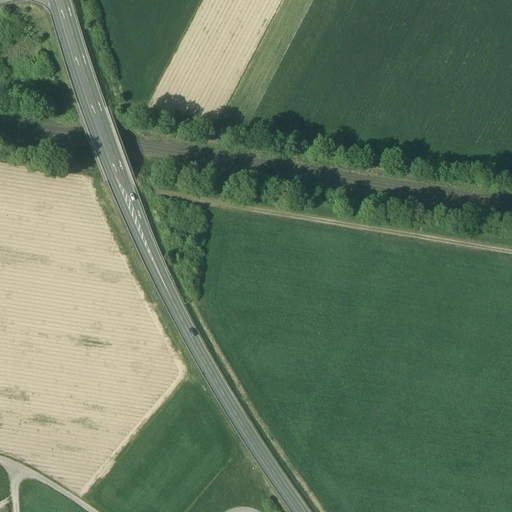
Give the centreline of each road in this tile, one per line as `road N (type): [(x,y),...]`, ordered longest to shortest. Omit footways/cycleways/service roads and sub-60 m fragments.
road 1 (primary): [(302,511),(197,345),(115,177)]
road 2 (track): [(511,253),(158,194)]
road 3 (primary): [(56,0),(115,177)]
